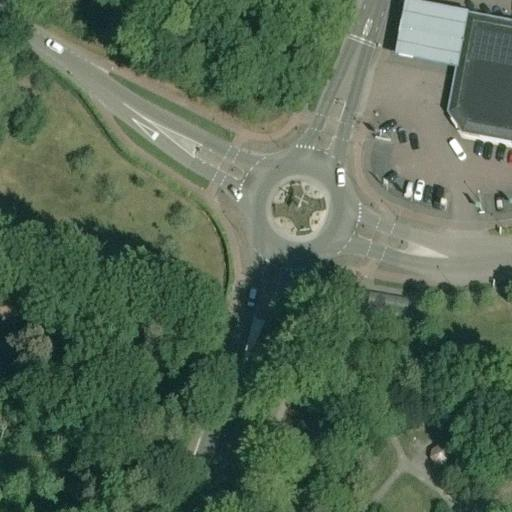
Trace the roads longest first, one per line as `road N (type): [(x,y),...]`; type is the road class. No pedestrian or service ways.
road 1 (tertiary): [(0,19),(255,192)]
road 2 (secondary): [(190,511),(280,251)]
road 3 (tertiary): [(511,258),(444,260),(336,227)]
road 4 (secondary): [(311,168),(372,0)]
